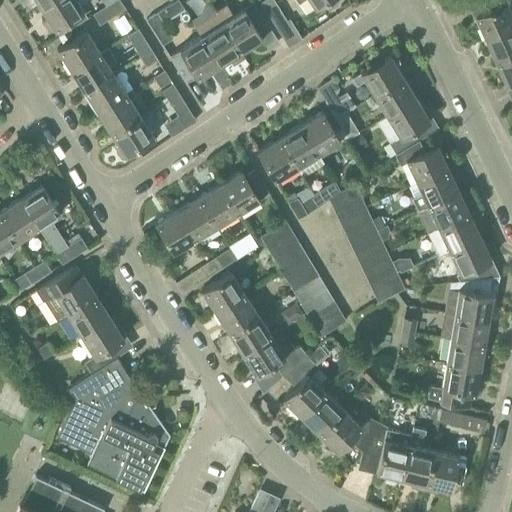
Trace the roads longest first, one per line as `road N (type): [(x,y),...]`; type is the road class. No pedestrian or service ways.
road 1 (residential): [(342,511),(264,453),(222,401),(98,205)]
road 2 (residential): [(98,205),(394,0)]
road 3 (residential): [(511,207),(410,0)]
road 4 (residential): [(98,205),(0,49)]
